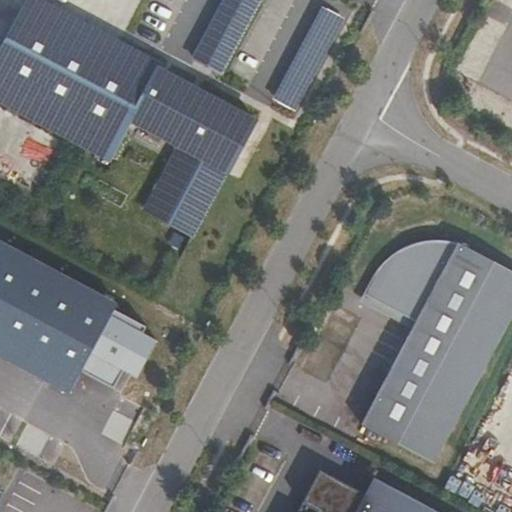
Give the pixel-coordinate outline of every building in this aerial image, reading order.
[(229,171),(256,119),(157,67),(159,63),(40,0),(24,0),(0,45),(0,100),(109,158),(130,119),(179,144),(145,208),(193,234),(227,170),(229,171)] [(222,0),(193,56),(219,70),(255,0),(222,0)] [(432,461),(511,313),(511,269),(461,242),(434,239),(412,244),(397,251),(374,298),(416,321),(413,328),(361,424),(432,461)] [(374,298),(397,251),(388,256),(382,262),(360,298),(413,328),(416,321),(374,298)] [(445,511),(376,475),(368,492),(322,467),(299,511),(445,511)]
